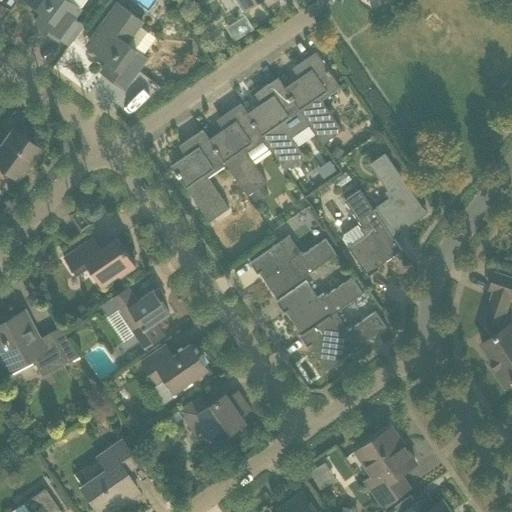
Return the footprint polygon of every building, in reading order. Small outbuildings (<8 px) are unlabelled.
[(26,0),(25,2),(44,15),(37,26),(58,41),(60,39),(70,46),(85,25),(77,19),(83,10),(81,9),(86,0),(26,0)] [(241,0),(247,8),(260,0),(264,0),(268,5),(275,0),(241,0)] [(128,42),(140,26),(143,21),(117,3),(102,25),(107,29),(92,50),(110,64),(103,74),(124,90),(148,57),(144,54),(128,42)] [(340,86),(317,51),(295,66),(302,76),(285,87),(309,123),(323,144),(343,130),(322,99),(340,86)] [(291,135),(309,123),(285,87),(278,77),(257,92),(264,102),(247,113),(271,148),(286,169),(305,156),(291,135)] [(247,109),(260,102),(254,92),(241,99),(247,109)] [(249,194),(254,191),(263,184),(267,182),(253,161),(271,148),(247,113),(241,103),(219,118),(226,128),(209,139),(227,164),(248,195),(249,194)] [(0,171),(2,168),(14,177),(16,174),(19,176),(25,167),(23,166),(37,146),(12,128),(0,146),(0,171)] [(172,165),(210,221),(229,208),(208,177),(227,164),(209,139),(203,129),(182,143),(189,153),(172,165)] [(339,159),(344,151),(337,146),(332,154),(339,159)] [(386,152),(370,163),(388,190),(387,191),(391,198),(375,210),(395,238),(405,231),(402,227),(408,223),(409,226),(427,213),(386,152)] [(259,198),(260,200),(269,193),(263,184),(254,191),(259,198)] [(395,238),(375,210),(361,190),(347,200),(366,227),(362,229),(359,225),(344,235),(344,240),(369,276),(380,268),(377,264),(383,260),(384,262),(402,250),(395,238)] [(80,207),(72,213),(82,228),(91,222),(80,207)] [(325,238),(303,253),(290,235),(250,262),(258,273),(262,271),(266,276),(264,278),(276,296),(337,254),(325,238)] [(102,285),(109,280),(119,273),(121,275),(137,264),(118,237),(102,248),(94,236),(93,236),(94,238),(66,257),(65,256),(64,256),(74,270),(86,262),(102,285)] [(511,277),(496,272),(490,289),(494,290),(485,317),(496,334),(482,343),(497,366),(494,369),(505,386),(511,381),(511,323),(511,324),(504,314),(511,296),(511,277)] [(337,312),(336,310),(363,292),(352,276),(325,295),(324,293),(318,297),(307,280),(277,301),(284,312),(289,309),(292,315),(290,316),(302,333),(300,335),(301,336),(337,312)] [(146,348),(165,336),(156,322),(170,313),(161,300),(166,297),(159,288),(155,291),(154,290),(138,300),(128,286),(101,305),(109,316),(119,309),(146,348)] [(41,376),(66,363),(79,356),(60,328),(38,339),(23,310),(0,322),(0,360),(5,370),(31,356),(41,376)] [(376,311),(349,329),(337,312),(301,336),(308,346),(312,343),(316,349),(314,350),(326,369),(387,327),(376,311)] [(171,357),(164,346),(143,361),(158,383),(166,378),(176,391),(208,368),(191,343),(171,357)] [(228,397),(226,394),(208,406),(201,395),(179,410),(184,417),(187,421),(198,414),(217,442),(245,422),(242,417),(251,410),(237,391),(228,397)] [(391,426),(358,449),(375,474),(366,480),(384,505),(410,487),(400,474),(416,463),(391,426)] [(125,472),(137,463),(122,441),(97,457),(105,468),(79,486),(97,511),(101,511),(121,499),(123,502),(138,491),(125,472)] [(310,470),(320,487),(336,479),(326,461),(310,470)] [(29,511),(60,511),(44,488),(23,502),(29,511)] [(314,511),(301,493),(284,505),(286,508),(279,511),(314,511)] [(450,511),(442,501),(435,506),(427,495),(402,511),(450,511)]
